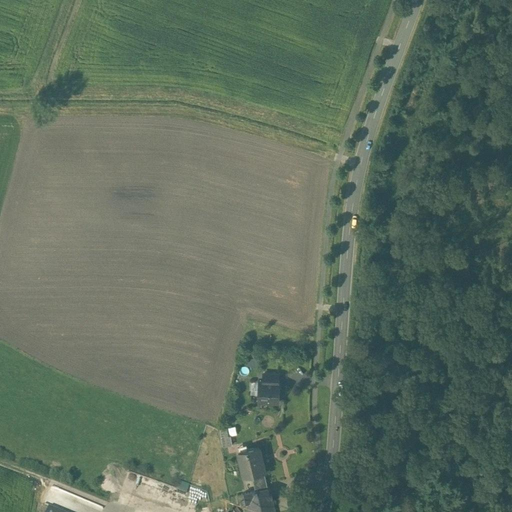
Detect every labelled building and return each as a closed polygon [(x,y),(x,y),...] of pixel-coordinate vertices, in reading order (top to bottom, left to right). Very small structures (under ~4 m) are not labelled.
[(246,359),(246,366),(257,367),(258,359),(246,359)] [(279,374),(263,373),(263,381),(279,382),(279,374)] [(263,381),(259,381),(259,383),(259,395),(259,401),(279,402),(279,382),(263,381)] [(259,395),(259,383),(251,383),(251,395),(259,395)] [(221,428),(225,446),(233,444),(229,426),(221,428)] [(259,447),(247,450),(247,452),(241,454),(240,451),(239,451),(245,477),(252,475),(264,472),(265,472),(261,456),(259,447)] [(264,472),(252,475),(256,490),(268,487),(264,472)] [(188,490),(190,484),(178,480),(176,486),(188,490)] [(256,490),(242,493),(246,510),(272,504),(268,487),(256,490)]
